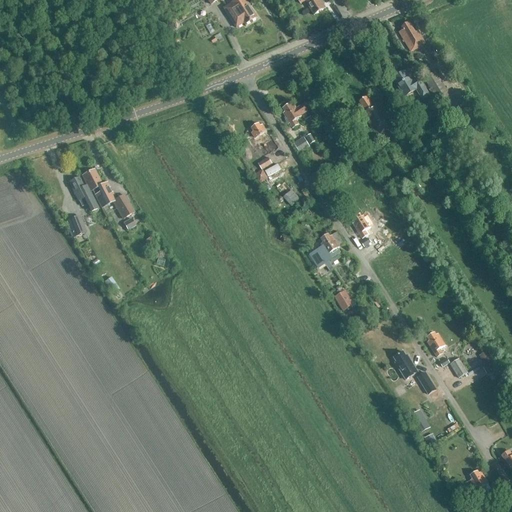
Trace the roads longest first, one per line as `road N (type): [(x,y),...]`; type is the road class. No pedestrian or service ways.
road 1 (unclassified): [(245,74),(479,442)]
road 2 (tertiary): [(0,159),(245,74)]
road 3 (tertiary): [(245,74),(417,0)]
